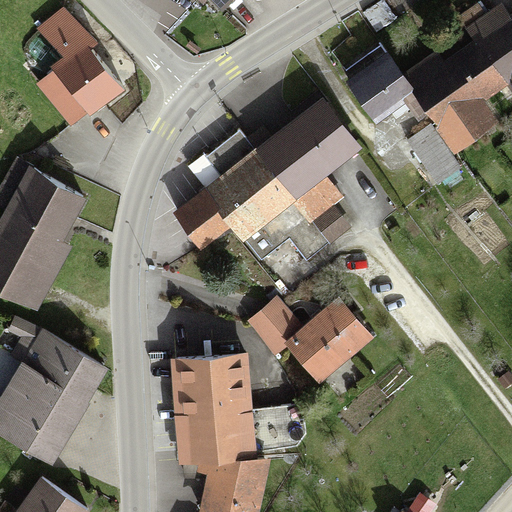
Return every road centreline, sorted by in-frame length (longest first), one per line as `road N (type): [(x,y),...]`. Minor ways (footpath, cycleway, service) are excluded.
road 1 (secondary): [(191,96),(154,149),(130,239),(137,511)]
road 2 (residential): [(511,421),(378,258)]
road 3 (secondary): [(334,0),(191,96)]
road 4 (tertiary): [(191,96),(94,0)]
